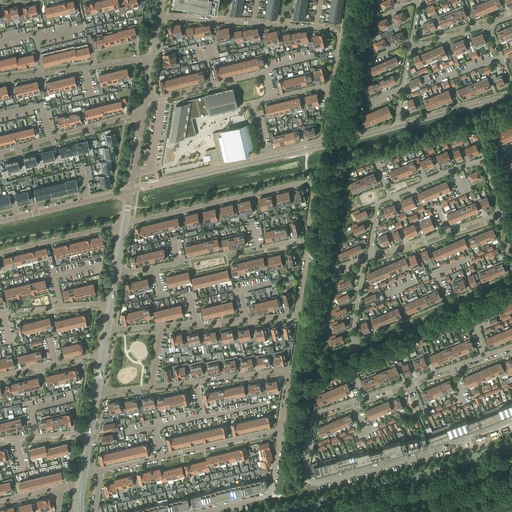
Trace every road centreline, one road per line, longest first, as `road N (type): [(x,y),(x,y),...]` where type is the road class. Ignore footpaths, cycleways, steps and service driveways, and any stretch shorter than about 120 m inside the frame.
road 1 (residential): [(129,191),(396,127)]
road 2 (residential): [(106,329),(297,313),(308,239)]
road 3 (residential): [(304,472),(317,413),(511,346)]
road 4 (residential): [(96,390),(290,370),(279,431)]
road 5 (residential): [(511,280),(359,343),(352,333),(365,259)]
road 6 (primary): [(511,443),(281,511)]
road 7 (residential): [(304,472),(316,483),(511,420)]
road 8 (residential): [(123,224),(306,180)]
road 9 (residential): [(100,470),(279,430)]
road 10 (residential): [(270,99),(252,103),(264,152),(322,139),(328,85)]
road 11 (residential): [(370,255),(379,201),(482,162)]
road 12 (primary): [(358,511),(511,465)]
road 13 (residential): [(152,58),(0,80)]
road 14 (residential): [(270,99),(263,72),(145,95)]
road 15 (residential): [(142,116),(0,153)]
road 16 (residential): [(370,255),(500,214)]
road 17 (residential): [(204,511),(270,496),(279,431)]
road 18 (residential): [(129,191),(0,221)]
road 19 (residential): [(123,224),(0,252)]
road 20 (residential): [(396,127),(511,93)]
